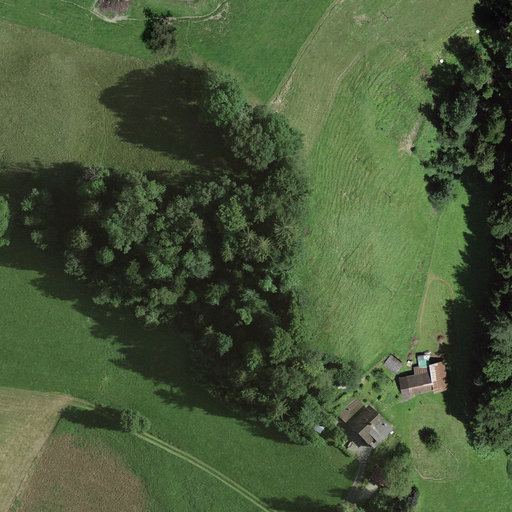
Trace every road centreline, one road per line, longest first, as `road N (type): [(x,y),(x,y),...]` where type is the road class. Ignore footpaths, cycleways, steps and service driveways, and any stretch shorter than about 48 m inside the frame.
road 1 (track): [(0,206),(93,216),(178,238),(274,236),(289,220),(293,184),(280,151),(177,63),(141,0)]
road 2 (track): [(64,211),(120,274),(201,314),(350,433),(362,468),(340,511)]
road 3 (track): [(71,398),(273,511)]
